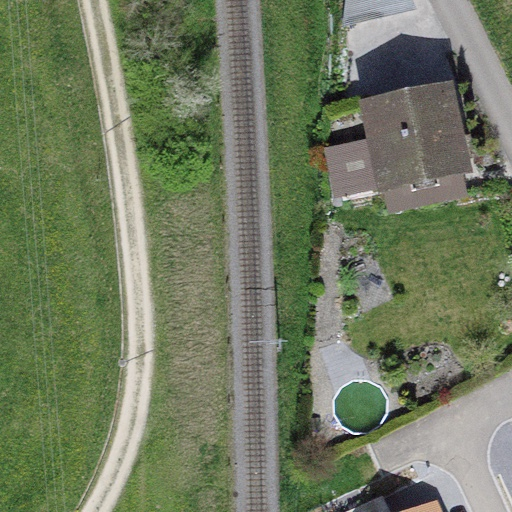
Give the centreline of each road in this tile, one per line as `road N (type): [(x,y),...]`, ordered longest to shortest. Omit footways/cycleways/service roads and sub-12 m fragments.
road 1 (track): [(94,511),(131,432),(139,391),(137,262),(95,0)]
road 2 (residential): [(511,122),(448,0)]
road 3 (residential): [(388,446),(511,389)]
